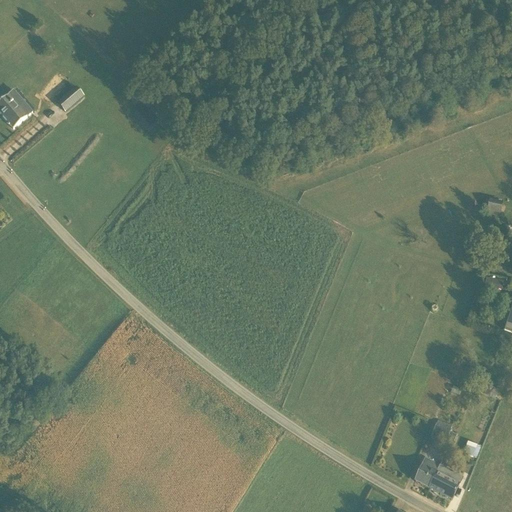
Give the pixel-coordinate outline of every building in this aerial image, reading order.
[(40,94),(50,102),(70,78),(60,70),(40,94)] [(12,121),(17,127),(27,118),(22,113),(27,108),(13,92),(0,103),(0,113),(9,124),(12,121)] [(68,94),(57,104),(65,113),(84,98),(80,93),(72,99),(68,94)] [(145,106),(135,114),(147,131),(158,123),(145,106)] [(504,203),(489,199),(486,212),(501,215),(504,203)] [(493,289),(495,280),(485,279),(484,287),(493,289)] [(498,391),(483,385),(480,394),(495,399),(498,391)] [(446,443),(451,429),(452,426),(440,422),(439,425),(436,424),(431,438),(446,443)] [(451,429),(446,443),(453,446),(458,432),(451,429)] [(468,442),(465,453),(479,457),(482,446),(468,442)] [(415,482),(428,489),(435,475),(440,467),(426,460),(422,468),(415,482)] [(435,475),(428,489),(451,501),(459,487),(448,481),(451,473),(440,467),(435,475)]
